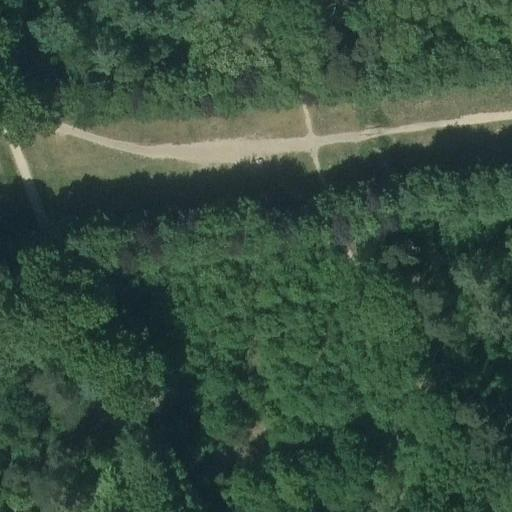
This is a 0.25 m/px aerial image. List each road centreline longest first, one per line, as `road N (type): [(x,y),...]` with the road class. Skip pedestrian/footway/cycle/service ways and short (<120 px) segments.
road 1 (track): [(511,495),(363,293),(314,154),(282,0)]
road 2 (track): [(0,106),(152,511)]
road 3 (track): [(2,112),(160,150),(368,134)]
